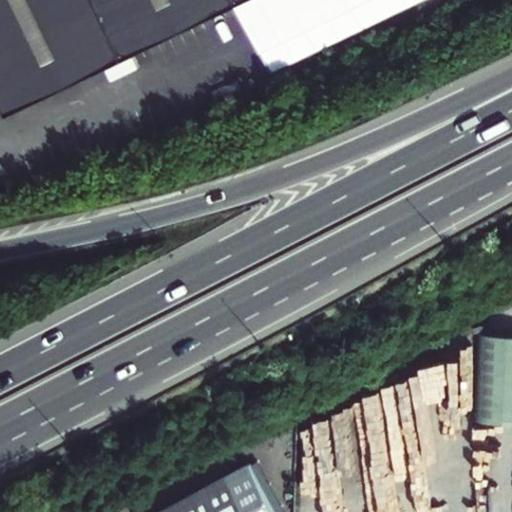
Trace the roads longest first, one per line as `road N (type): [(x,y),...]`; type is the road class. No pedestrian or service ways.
road 1 (trunk): [(0,424),(511,160)]
road 2 (trunk): [(511,109),(0,373)]
road 3 (trunk): [(511,75),(285,176),(0,248)]
